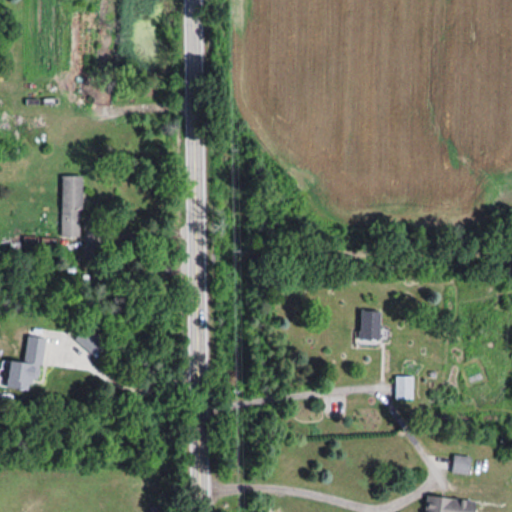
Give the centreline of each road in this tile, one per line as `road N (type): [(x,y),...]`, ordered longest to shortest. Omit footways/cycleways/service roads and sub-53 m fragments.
road 1 (tertiary): [(192,0),(199,511)]
road 2 (track): [(196,260),(511,249)]
